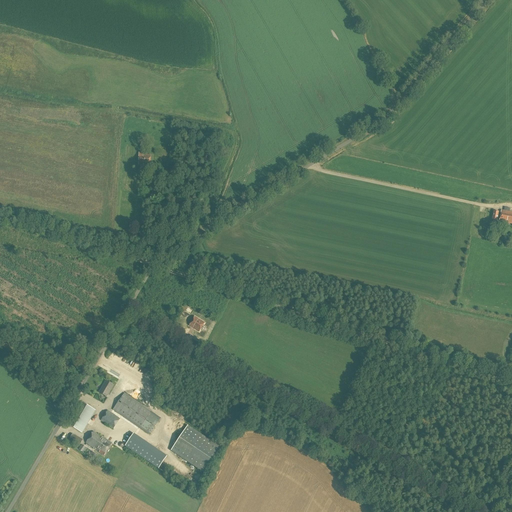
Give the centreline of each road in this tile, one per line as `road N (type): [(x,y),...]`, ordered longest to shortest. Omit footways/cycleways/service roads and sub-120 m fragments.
road 1 (unclassified): [(8,511),(157,259),(381,119),(486,0)]
road 2 (track): [(125,313),(470,511)]
road 3 (track): [(155,263),(511,382)]
road 4 (unknown): [(314,162),(323,173),(511,206)]
road 5 (track): [(155,263),(0,217)]
